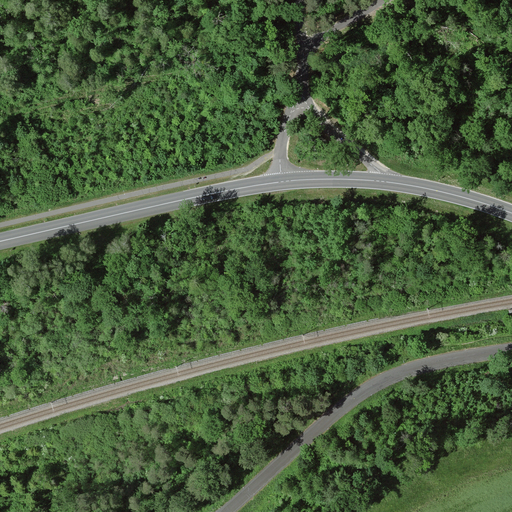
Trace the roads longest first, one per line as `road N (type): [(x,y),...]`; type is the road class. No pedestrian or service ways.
road 1 (tertiary): [(511,349),(404,370),(364,389),(229,511)]
road 2 (secondary): [(0,241),(281,181)]
road 3 (secondary): [(381,180),(511,213)]
